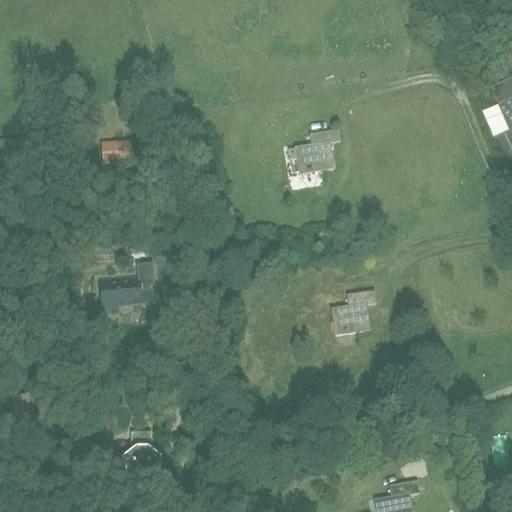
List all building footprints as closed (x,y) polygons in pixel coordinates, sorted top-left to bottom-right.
[(493,91),(511,133),(507,135),(511,147),(511,82),(510,83),(493,91)] [(310,148),(295,151),(287,153),(289,163),(297,162),(299,177),(333,171),(329,147),(340,145),(338,132),(308,137),(310,148)] [(0,167),(23,166),(21,141),(0,143),(0,167)] [(102,168),(134,166),(132,142),(100,145),(102,168)] [(46,225),(28,218),(24,229),(41,236),(46,225)] [(214,270),(236,265),(233,253),(225,255),(225,252),(216,254),(217,256),(211,257),(214,270)] [(100,285),(102,309),(151,305),(150,285),(154,285),(152,269),(138,270),(139,282),(100,285)] [(211,276),(195,279),(197,291),(213,289),(211,276)] [(345,297),(347,309),(331,312),(335,338),(369,332),(365,308),(376,307),(374,293),(345,297)] [(42,398),(12,404),(19,435),(42,430),(38,410),(44,409),(42,398)] [(133,433),(121,434),(121,450),(109,459),(118,482),(138,482),(145,458),(133,449),(133,433)] [(388,488),(390,500),(374,503),(375,511),(410,511),(408,499),(420,497),(417,483),(388,488)]
